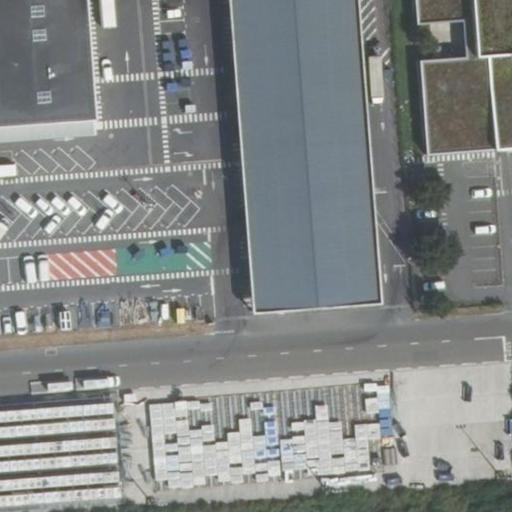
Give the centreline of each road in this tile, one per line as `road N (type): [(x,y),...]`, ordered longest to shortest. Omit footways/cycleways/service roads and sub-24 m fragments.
road 1 (unknown): [(0,153),(211,140),(232,311)]
road 2 (unknown): [(0,323),(232,311)]
road 3 (unknown): [(461,176),(464,290),(484,303),(511,299)]
road 4 (unknown): [(140,144),(124,0)]
road 5 (unknown): [(204,0),(211,140)]
